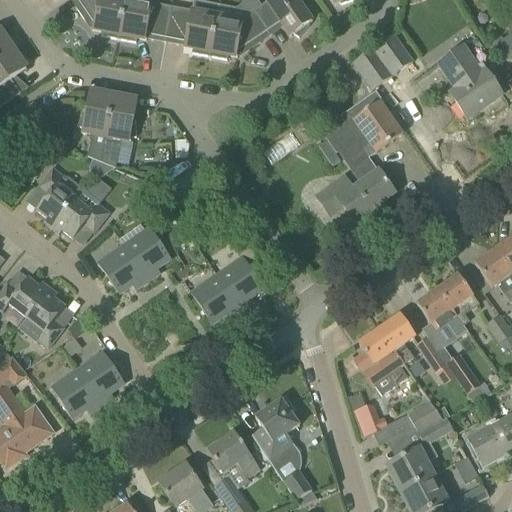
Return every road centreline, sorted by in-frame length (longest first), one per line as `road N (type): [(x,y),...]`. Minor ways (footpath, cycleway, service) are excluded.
road 1 (residential): [(322,307),(166,88)]
road 2 (residential): [(166,88),(258,102),(380,20),(385,0)]
road 3 (residential): [(166,414),(59,265),(0,219)]
road 4 (unclassified): [(322,307),(511,174)]
road 5 (residential): [(359,511),(306,319)]
road 6 (residential): [(166,88),(57,66),(9,0)]
road 7 (unclassified): [(166,414),(306,319)]
road 8 (unclassified): [(28,511),(166,414)]
